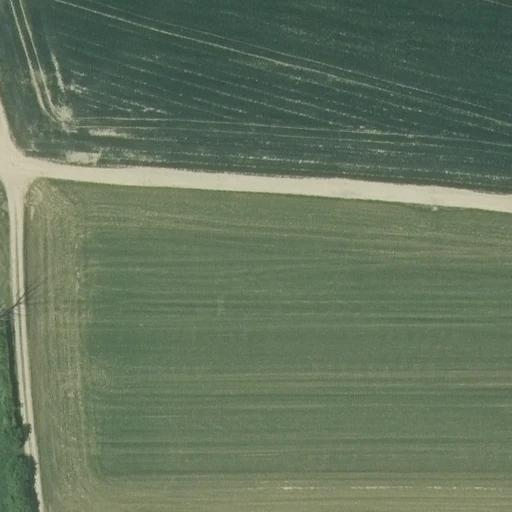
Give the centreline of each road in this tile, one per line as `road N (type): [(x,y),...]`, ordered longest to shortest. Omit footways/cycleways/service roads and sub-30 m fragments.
road 1 (track): [(511,218),(14,180)]
road 2 (track): [(14,180),(16,377),(30,511)]
